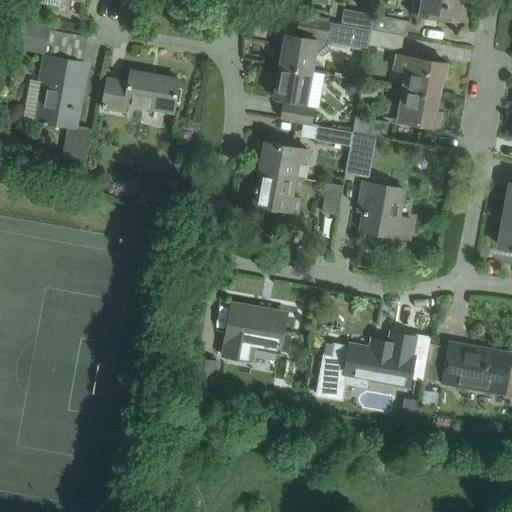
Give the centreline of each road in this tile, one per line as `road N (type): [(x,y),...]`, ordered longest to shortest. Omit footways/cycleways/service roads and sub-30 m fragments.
road 1 (residential): [(468,284),(406,297),(242,266),(222,236),(226,49)]
road 2 (residential): [(468,284),(491,147),(483,60),(493,0)]
